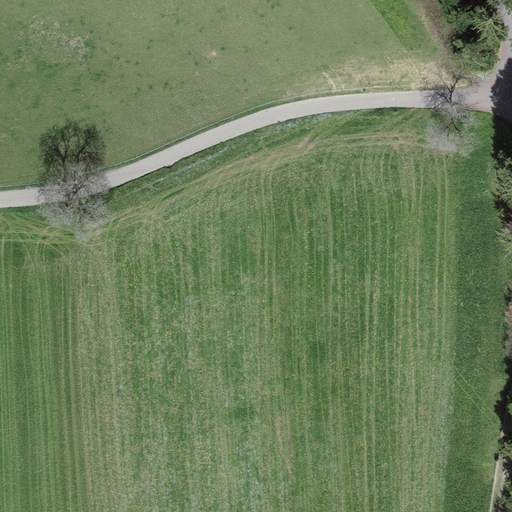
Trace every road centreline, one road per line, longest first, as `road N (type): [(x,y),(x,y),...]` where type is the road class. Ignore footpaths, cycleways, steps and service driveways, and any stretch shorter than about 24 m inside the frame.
road 1 (unclassified): [(0,197),(59,195),(300,108),(511,101)]
road 2 (track): [(511,289),(487,511)]
